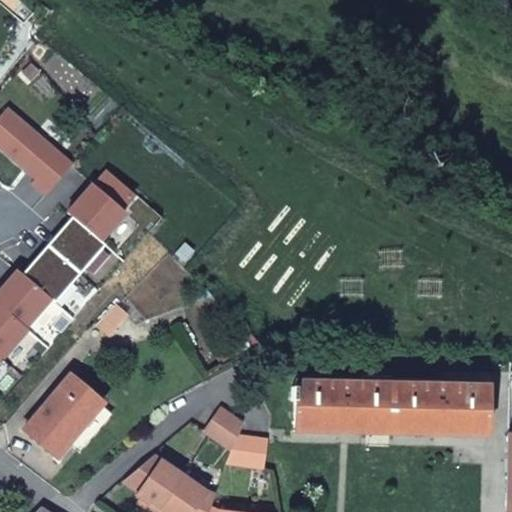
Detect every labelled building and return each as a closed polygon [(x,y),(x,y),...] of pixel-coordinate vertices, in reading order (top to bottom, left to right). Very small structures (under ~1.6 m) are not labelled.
[(32,181),(47,194),(72,164),(5,108),(0,114),(0,145),(36,176),(32,181)] [(73,216),(101,240),(125,211),(122,208),(132,195),(103,171),(68,212),(73,216)] [(48,245),(81,273),(105,244),(101,240),(73,216),(48,245)] [(48,245),(23,274),(51,298),(56,302),(81,273),(48,245)] [(0,305),(26,327),(51,298),(23,274),(18,270),(0,291),(0,305)] [(112,302),(95,322),(106,332),(122,312),(112,302)] [(0,355),(2,357),(3,358),(28,329),(26,327),(0,305),(0,355)] [(23,429),(56,455),(102,403),(69,375),(23,429)] [(298,429),(486,432),(487,384),(298,381),(298,429)] [(205,430),(233,449),(238,436),(243,423),(220,408),(205,430)] [(238,436),(233,449),(228,462),(264,466),(267,439),(238,436)] [(154,511),(157,511),(183,475),(160,459),(154,454),(124,480),(138,490),(136,493),(147,501),(145,505),(154,511)] [(205,490),(183,475),(157,511),(209,511),(211,507),(216,494),(205,490)]
